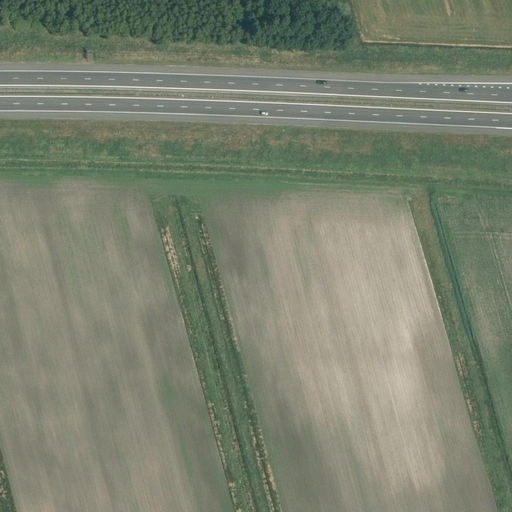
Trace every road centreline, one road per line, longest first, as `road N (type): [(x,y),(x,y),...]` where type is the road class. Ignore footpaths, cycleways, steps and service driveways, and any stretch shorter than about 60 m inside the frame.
road 1 (motorway): [(511,96),(0,79)]
road 2 (motorway): [(0,104),(511,121)]
